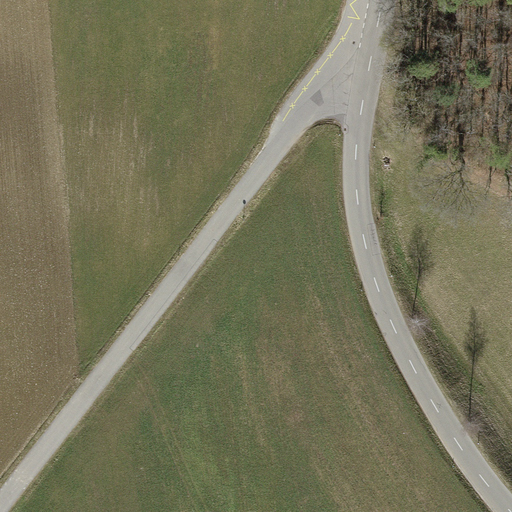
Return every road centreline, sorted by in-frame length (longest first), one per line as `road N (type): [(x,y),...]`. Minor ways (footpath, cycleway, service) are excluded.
road 1 (residential): [(370,68),(304,112),(0,509)]
road 2 (tertiary): [(370,68),(358,142),(370,261),(428,393),(510,511)]
